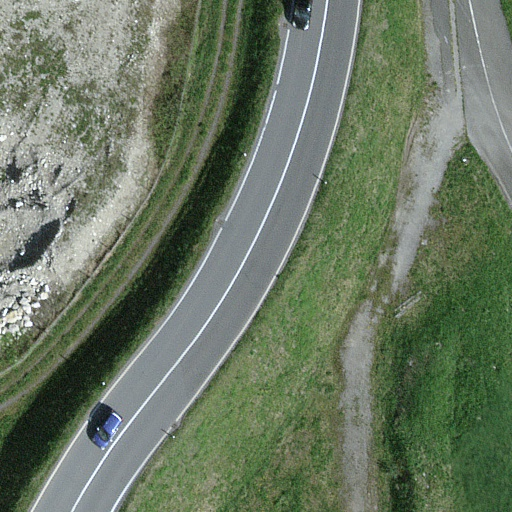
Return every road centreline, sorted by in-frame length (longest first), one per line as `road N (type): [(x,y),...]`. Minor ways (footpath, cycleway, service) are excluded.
road 1 (tertiary): [(327,0),(295,142),(270,210),(74,511)]
road 2 (tertiary): [(464,0),(475,58),(511,149)]
